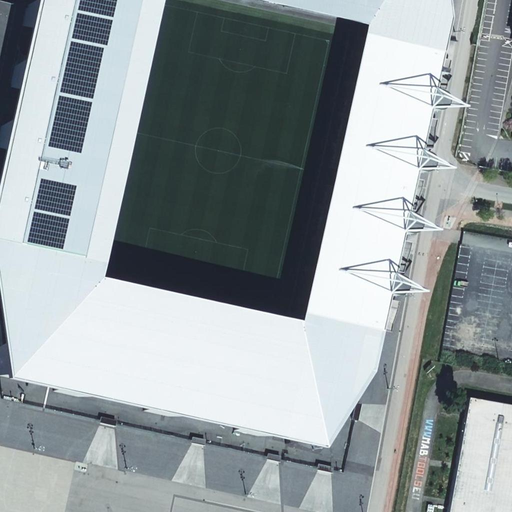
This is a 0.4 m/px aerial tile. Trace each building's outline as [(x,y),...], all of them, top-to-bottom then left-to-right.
[(34,153),(24,197),(0,191),(0,209),(21,214),(19,223),(23,224),(17,248),(88,262),(145,0),(72,0),(69,16),(35,9),(35,7),(27,5),(23,27),(31,28),(31,26),(64,35),(53,78),(22,70),(23,68),(15,66),(10,87),(18,89),(18,87),(49,94),(38,137),(9,130),(9,128),(1,126),(0,131),(0,148),(5,149),(5,147),(34,153)] [(29,0),(27,5),(35,7),(35,9),(69,16),(72,0),(29,0)] [(257,0),(364,23),(369,0),(257,0)] [(369,0),(364,23),(361,37),(426,52),(426,54),(428,55),(431,38),(437,39),(441,20),(438,0),(369,0)] [(23,27),(15,66),(23,68),(22,70),(53,78),(64,35),(31,26),(31,28),(23,27)] [(366,329),(368,329),(373,330),(374,326),(381,327),(385,311),(386,296),(390,297),(394,295),(397,293),(399,289),(399,286),(399,283),(398,281),(396,279),(392,277),(385,275),(386,270),(395,271),(400,249),(391,247),(394,234),(400,235),(404,235),(408,234),(411,231),(412,227),(412,223),(412,221),(409,218),(407,216),(405,215),(414,174),(418,173),(421,172),(425,169),(426,166),(426,164),(425,160),(424,157),(422,155),(420,154),(412,152),(415,139),(424,141),(428,118),(420,116),(421,111),(429,112),(432,112),(435,111),(437,109),(438,106),(439,104),(439,101),(439,98),(437,96),(435,94),(433,93),(430,92),(425,91),(432,56),(428,55),(426,54),(426,52),(361,37),(358,37),(298,316),(299,317),(316,320),(354,329),(366,331),(366,329)] [(10,87),(1,126),(9,128),(9,130),(38,137),(49,94),(18,87),(18,89),(10,87)] [(0,148),(0,191),(24,197),(34,153),(5,147),(5,149),(0,148)] [(85,280),(88,262),(17,248),(23,224),(19,223),(21,214),(0,209),(0,257),(75,277),(74,281),(85,280)] [(0,345),(1,350),(0,350),(0,375),(19,380),(19,373),(39,378),(43,361),(277,413),(280,398),(282,398),(293,346),(297,329),(88,286),(85,280),(74,281),(75,277),(0,257),(0,345)] [(316,320),(299,317),(297,329),(293,346),(310,349),(316,320)] [(354,329),(316,320),(310,349),(293,346),(282,398),(280,398),(277,413),(323,423),(348,374),(354,329)] [(277,413),(272,439),(318,445),(364,373),(373,330),(368,329),(366,329),(366,331),(354,329),(348,374),(323,423),(277,413)] [(19,380),(0,375),(0,379),(272,439),(277,413),(43,361),(39,378),(30,376),(19,373),(19,380)] [(511,511),(511,406),(467,398),(446,511),(511,511)] [(100,417),(98,423),(114,426),(116,420),(100,417)] [(191,437),(190,443),(203,446),(204,440),(191,437)] [(266,453),(265,459),(278,462),(279,456),(266,453)] [(330,467),(316,464),(315,470),(329,473),(330,467)]
